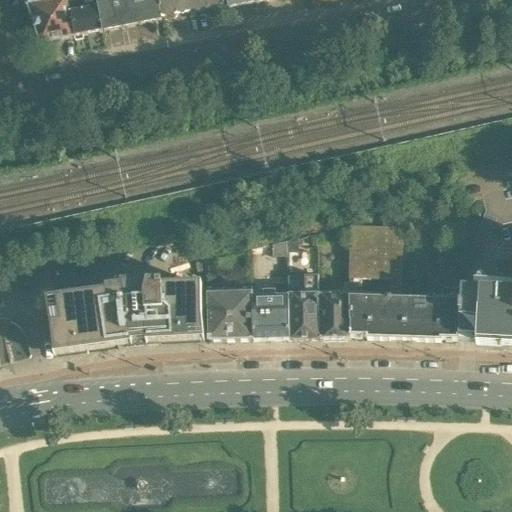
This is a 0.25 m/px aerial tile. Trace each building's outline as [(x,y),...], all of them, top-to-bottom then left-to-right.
[(66,0),(64,0),(27,7),(40,45),(74,38),(66,0)] [(96,0),(66,0),(74,38),(102,33),(96,0)] [(162,21),(161,18),(157,0),(96,0),(102,33),(162,21)] [(157,0),(161,18),(163,18),(165,21),(175,19),(176,15),(188,13),(185,0),(157,0)] [(185,0),(188,13),(209,9),(212,12),(220,10),(223,6),(224,6),(223,0),(185,0)] [(225,0),(228,9),(273,0),(225,0)] [(457,342),(458,337),(460,304),(461,290),(460,290),(460,279),(452,279),(451,289),(442,289),(441,303),(400,302),(402,229),(401,229),(400,217),(384,220),(384,229),(351,228),(349,297),(350,338),(367,339),(367,341),(440,343),(441,341),(457,342)] [(427,231),(453,232),(454,222),(432,221),(418,218),(417,241),(426,241),(427,231)] [(298,254),(297,240),(286,243),(286,254),(298,254)] [(286,254),(286,243),(272,247),(272,258),(286,258),(286,254)] [(118,347),(118,350),(118,351),(131,349),(146,348),(160,347),(160,343),(203,341),(201,318),(200,287),(162,289),(161,284),(148,285),(148,277),(119,284),(119,288),(106,289),(106,294),(47,302),(53,331),(55,356),(118,347)] [(289,279),(289,284),(290,341),(319,341),(318,297),(318,295),(317,295),(317,278),(289,279)] [(275,297),(253,298),(255,342),(290,341),(289,284),(275,284),(275,297)] [(479,290),(464,289),(461,289),(461,290),(460,304),(458,337),(476,338),(476,344),(478,344),(479,346),(497,347),(499,345),(501,347),(511,347),(511,291),(511,292),(479,290)] [(211,343),(255,342),(253,298),(253,294),(207,296),(209,343),(211,343)] [(349,297),(318,297),(319,341),(350,341),(350,338),(349,297)]
